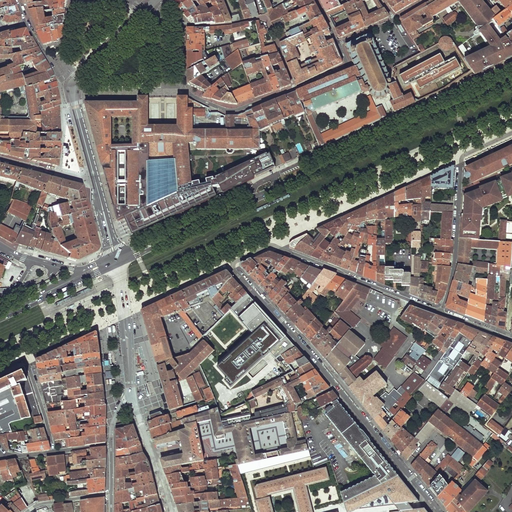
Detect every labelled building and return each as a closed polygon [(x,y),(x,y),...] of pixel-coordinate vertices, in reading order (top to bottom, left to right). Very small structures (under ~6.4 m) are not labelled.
[(0,9),(14,6),(15,6),(13,2),(11,0),(5,0),(0,1),(0,9)] [(44,0),(45,3),(36,4),(36,6),(43,6),(49,6),(49,8),(44,8),(44,10),(50,10),(52,10),(65,10),(66,3),(67,0),(44,0)] [(182,13),(187,19),(187,23),(196,25),(204,23),(215,24),(211,14),(201,16),(197,10),(195,6),(191,0),(174,0),(173,2),(182,13)] [(191,0),(195,6),(199,3),(201,7),(197,10),(201,16),(211,14),(209,11),(205,5),(203,2),(202,3),(200,0),(191,0)] [(215,0),(216,2),(218,6),(225,22),(232,21),(230,15),(223,0),(215,0)] [(237,0),(244,19),(251,18),(244,0),(237,0)] [(244,0),(251,18),(254,17),(258,16),(252,0),(244,0)] [(292,7),(297,4),(304,0),(263,0),(269,13),(268,13),(268,16),(269,18),(271,22),(296,12),(292,7)] [(271,22),(274,28),(285,23),(286,22),(291,20),(307,13),(311,22),(321,16),(315,5),(312,0),(304,0),(297,4),(301,11),(297,13),(296,12),(271,22)] [(320,0),(323,6),(327,13),(340,7),(336,0),(346,0),(348,3),(353,1),(352,0),(320,0)] [(352,0),(353,1),(358,12),(364,9),(361,2),(365,0),(352,0)] [(358,12),(365,28),(389,17),(377,0),(372,0),(378,11),(367,16),(364,9),(358,12)] [(390,7),(392,9),(402,1),(401,0),(392,0),(388,3),(390,7)] [(392,9),(395,13),(405,7),(411,4),(408,0),(403,0),(402,1),(392,9)] [(450,13),(451,14),(462,5),(457,0),(431,0),(425,4),(434,21),(436,24),(443,19),(442,19),(450,13)] [(457,0),(462,5),(481,31),(488,26),(493,22),(492,21),(501,14),(492,2),(490,0),(489,0),(457,0)] [(499,3),(506,11),(511,5),(511,0),(494,0),(493,2),(495,4),(497,2),(498,4),(499,3)] [(327,13),(330,19),(346,12),(351,23),(335,29),(339,38),(365,28),(358,12),(353,1),(348,3),(344,6),(343,5),(340,7),(327,13)] [(434,21),(425,4),(413,11),(400,18),(400,19),(400,20),(413,41),(420,37),(416,30),(434,21)] [(495,24),(500,30),(502,29),(503,29),(503,30),(505,28),(504,27),(505,23),(511,18),(511,5),(506,11),(501,14),(492,21),(493,22),(495,24)] [(16,10),(14,6),(0,9),(0,17),(17,13),(16,10)] [(211,14),(215,24),(225,22),(218,6),(215,8),(209,11),(211,14)] [(33,18),(36,26),(51,23),(53,23),(53,18),(53,17),(44,17),(44,10),(44,8),(29,9),(33,18)] [(53,17),(53,18),(65,15),(65,13),(65,10),(52,10),(52,12),(53,17)] [(18,16),(17,13),(0,17),(0,19),(7,24),(18,21),(19,18),(18,16)] [(452,13),(451,14),(450,13),(442,19),(443,19),(448,26),(456,20),(455,19),(456,19),(456,18),(457,16),(457,15),(456,14),(456,13),(455,13),(454,13),(452,13)] [(53,23),(51,23),(52,27),(52,32),(56,31),(55,26),(64,25),(64,21),(65,15),(53,18),(53,23)] [(325,23),(321,16),(311,22),(299,28),(301,34),(302,33),(305,40),(329,30),(325,23)] [(256,21),(258,31),(266,29),(264,25),(260,26),(259,20),(256,21)] [(246,30),(248,40),(250,48),(261,44),(258,31),(256,21),(248,22),(240,24),(242,31),(246,30)] [(187,45),(187,52),(202,51),(204,51),(204,34),(210,33),(210,35),(215,34),(215,33),(222,32),(223,34),(242,31),(240,24),(234,25),(232,25),(204,28),(187,28),(187,40),(187,45)] [(500,39),(504,36),(500,30),(495,24),(491,27),(500,39)] [(56,31),(52,32),(53,41),(59,41),(64,35),(64,30),(64,25),(55,26),(56,31)] [(470,67),(472,70),(473,71),(475,75),(511,57),(511,46),(506,38),(500,43),(488,26),(481,31),(494,48),(466,61),(470,67)] [(52,32),(52,27),(38,30),(37,31),(40,38),(44,45),(53,41),(52,32)] [(277,37),(280,43),(301,34),(299,28),(277,37)] [(500,30),(504,36),(505,37),(511,32),(509,31),(507,32),(505,28),(503,30),(503,29),(502,29),(500,30)] [(23,29),(7,33),(9,41),(27,37),(26,33),(24,30),(23,29)] [(258,31),(261,44),(263,56),(277,52),(275,45),(265,48),(263,42),(265,41),(263,35),(267,34),(266,29),(258,31)] [(305,40),(302,33),(301,34),(280,43),(296,86),(319,74),(342,63),(334,42),(333,40),(326,43),(324,37),(331,35),(329,30),(305,40)] [(0,33),(0,48),(10,49),(9,41),(7,33),(7,31),(0,33)] [(384,62),(371,33),(345,44),(344,46),(354,68),(356,67),(365,88),(368,87),(369,91),(371,92),(370,93),(371,94),(372,93),(375,95),(375,97),(376,97),(376,96),(379,97),(379,98),(381,98),(381,97),(384,95),(385,96),(386,95),(386,94),(389,92),(393,100),(402,96),(396,82),(396,81),(394,82),(393,83),(390,85),(389,84),(389,83),(390,83),(391,81),(390,80),(392,79),(390,77),(389,74),(391,73),(394,71),(393,70),(392,68),(390,67),(385,63),(384,62)] [(27,37),(9,41),(10,49),(19,47),(20,53),(36,48),(33,43),(30,37),(27,37)] [(440,42),(440,43),(440,45),(440,46),(440,47),(441,49),(442,50),(443,50),(445,51),(446,51),(447,51),(449,50),(450,49),(451,47),(452,47),(452,45),(452,44),(451,42),(450,40),(449,39),(448,39),(447,38),(446,38),(445,38),(444,39),(443,39),(442,40),(441,41),(440,42)] [(221,47),(226,59),(238,51),(245,49),(250,48),(248,40),(221,47)] [(417,47),(421,53),(425,51),(422,44),(417,47)] [(462,44),(459,46),(465,56),(469,54),(462,44)] [(20,53),(11,54),(5,55),(0,55),(0,77),(10,75),(9,70),(18,66),(23,64),(21,59),(38,53),(37,50),(36,48),(20,53)] [(245,49),(238,51),(243,63),(247,75),(254,73),(250,61),(248,62),(245,49)] [(202,64),(202,51),(187,52),(187,61),(188,71),(202,64)] [(226,59),(231,66),(233,70),(243,63),(238,51),(226,59)] [(21,59),(23,64),(30,62),(32,65),(33,65),(37,73),(21,77),(24,87),(34,84),(53,78),(51,72),(48,66),(38,53),(21,59)] [(268,56),(272,67),(279,64),(282,63),(279,53),(278,53),(268,56)] [(445,55),(405,76),(409,85),(422,78),(423,81),(421,82),(425,90),(465,68),(461,61),(446,69),(445,67),(450,64),(445,55)] [(268,78),(273,92),(277,90),(280,89),(275,73),(272,67),(268,56),(261,58),(265,68),(269,67),(272,76),(268,77),(268,78)] [(215,57),(202,64),(188,71),(188,78),(187,84),(189,85),(201,76),(219,64),(215,57)] [(250,61),(254,73),(262,70),(265,69),(265,68),(261,58),(250,61)] [(58,103),(58,101),(36,107),(33,94),(37,93),(35,88),(34,84),(24,87),(21,77),(18,66),(9,70),(10,75),(0,77),(0,141),(10,142),(11,139),(14,141),(14,139),(18,140),(21,139),(21,133),(37,133),(43,133),(44,133),(47,133),(60,132),(59,125),(58,117),(59,110),(59,106),(58,103)] [(226,75),(233,70),(231,66),(218,75),(221,78),(226,75)] [(365,88),(356,67),(354,68),(364,91),(365,93),(369,91),(368,87),(365,88)] [(304,100),(306,104),(304,104),(305,107),(307,106),(309,111),(307,112),(308,116),(312,114),(313,114),(312,112),(364,91),(354,68),(349,70),(298,91),(296,91),(300,101),(304,100)] [(275,73),(280,89),(286,87),(291,85),(288,78),(285,70),(282,71),(275,73)] [(458,80),(459,82),(474,75),(475,75),(473,71),(472,70),(458,80)] [(231,95),(237,104),(245,101),(255,97),(250,85),(250,84),(232,92),(230,85),(231,85),(226,75),(221,78),(226,86),(229,91),(231,95)] [(197,89),(206,92),(210,88),(201,76),(189,85),(197,89)] [(53,78),(34,84),(35,88),(54,82),(54,80),(53,78)] [(216,83),(223,89),(225,87),(226,86),(221,78),(216,83)] [(255,97),(255,98),(265,95),(273,92),(268,78),(265,80),(250,85),(255,97)] [(54,82),(35,88),(37,93),(55,87),(55,85),(54,82)] [(208,98),(213,99),(219,91),(220,91),(213,85),(210,88),(206,92),(202,97),(208,98)] [(216,100),(220,101),(226,95),(229,91),(226,86),(225,87),(226,89),(221,93),(219,91),(213,99),(216,100)] [(36,107),(58,101),(57,94),(55,87),(37,93),(33,94),(36,107)] [(286,96),(294,115),(295,116),(305,112),(300,101),(296,91),(292,93),(286,96)] [(403,97),(407,106),(415,103),(411,94),(410,94),(403,97)] [(220,101),(229,104),(237,104),(231,95),(230,96),(226,95),(220,101)] [(275,100),(284,120),(294,115),(286,96),(281,98),(275,100)] [(320,133),(325,145),(381,118),(376,108),(370,96),(364,98),(370,111),(320,133)] [(388,102),(393,113),(407,106),(403,97),(402,96),(393,100),(388,102)] [(149,163),(164,162),(171,188),(171,190),(192,183),(188,144),(197,143),(197,149),(205,149),(205,131),(192,131),(192,116),(192,109),(192,102),(194,103),(194,101),(188,98),(187,97),(177,97),(178,126),(163,126),(148,126),(148,97),(138,97),(138,103),(138,110),(141,110),(141,145),(139,145),(140,163),(149,164),(149,163)] [(261,106),(270,126),(281,121),(282,125),(286,123),(284,120),(275,100),(269,103),(261,106)] [(141,110),(138,110),(138,103),(112,103),(85,103),(102,165),(104,165),(140,163),(139,145),(141,145),(141,110)] [(386,116),(381,105),(376,108),(381,118),(386,116)] [(252,110),(260,130),(260,131),(270,127),(270,126),(261,106),(256,108),(252,110)] [(226,130),(205,131),(205,149),(229,149),(229,151),(230,153),(232,153),(234,151),(234,149),(251,149),(251,150),(259,149),(259,131),(260,130),(252,110),(237,116),(226,116),(226,130)] [(320,147),(325,145),(312,114),(308,116),(307,117),(318,142),(320,147)] [(21,139),(18,140),(18,141),(27,141),(59,142),(59,138),(60,132),(47,133),(47,137),(37,137),(37,133),(21,133),(21,139)] [(14,141),(13,148),(27,149),(27,141),(18,141),(18,140),(14,139),(14,141)] [(0,141),(0,153),(2,154),(8,155),(9,148),(9,144),(10,144),(10,142),(0,141)] [(59,142),(27,141),(27,149),(36,149),(37,149),(37,145),(44,145),(44,148),(43,148),(42,149),(58,149),(58,146),(59,142)] [(309,150),(309,152),(320,147),(318,142),(307,147),(309,150)] [(511,146),(466,168),(473,182),(492,173),(511,163),(511,146)] [(22,158),(22,154),(27,155),(27,158),(27,159),(36,159),(36,149),(27,149),(13,148),(9,148),(8,155),(16,157),(22,159),(22,158)] [(58,159),(58,155),(58,149),(42,149),(37,149),(36,149),(36,159),(58,159)] [(282,155),(286,163),(300,156),(297,149),(285,154),(283,149),(280,150),(282,155)] [(269,154),(216,178),(217,179),(214,180),(214,178),(206,180),(207,184),(201,186),(200,181),(192,183),(171,190),(183,210),(216,194),(214,188),(220,187),(223,192),(275,168),(272,160),(269,154)] [(272,160),(275,168),(286,163),(282,155),(272,160)] [(171,188),(164,162),(149,163),(149,164),(140,163),(104,165),(104,170),(103,170),(106,181),(118,221),(122,218),(131,213),(132,215),(131,216),(130,217),(129,219),(129,220),(129,222),(129,224),(130,225),(131,227),(132,228),(134,229),(136,229),(137,230),(140,229),(142,228),(144,227),(146,226),(147,225),(148,224),(148,222),(149,220),(148,219),(148,217),(147,215),(146,214),(145,213),(167,203),(173,215),(183,210),(171,190),(171,188)] [(0,182),(14,186),(19,169),(5,166),(0,164),(0,182)] [(453,165),(431,176),(430,187),(453,189),(455,166),(453,165)] [(14,186),(12,190),(13,191),(17,192),(19,185),(41,193),(50,177),(34,173),(19,169),(14,186)] [(431,176),(420,181),(420,199),(420,202),(423,202),(424,194),(430,195),(430,187),(431,176)] [(461,217),(460,239),(470,239),(474,240),(475,240),(476,232),(479,232),(479,228),(479,221),(481,221),(481,211),(480,211),(480,208),(485,206),(486,207),(493,204),(492,201),(500,198),(499,195),(508,192),(509,194),(511,193),(511,176),(508,177),(508,176),(501,178),(502,180),(488,185),(489,187),(484,189),(483,187),(479,188),(480,190),(479,190),(480,192),(475,194),(475,192),(468,195),(469,197),(468,199),(464,198),(464,203),(465,203),(464,218),(461,217)] [(50,177),(41,193),(47,195),(55,197),(61,180),(55,179),(54,179),(50,177)] [(61,180),(55,197),(69,200),(70,203),(85,198),(84,193),(82,186),(71,183),(61,180)] [(420,181),(405,188),(405,201),(420,199),(420,181)] [(394,193),(393,218),(411,217),(411,204),(405,201),(405,188),(394,193)] [(38,209),(40,210),(41,207),(42,207),(47,195),(41,193),(35,208),(38,209)] [(383,198),(384,220),(384,231),(385,239),(385,245),(388,245),(388,244),(391,244),(390,221),(388,220),(386,220),(386,218),(393,218),(394,193),(383,198)] [(70,203),(58,206),(61,217),(70,215),(69,210),(73,208),(75,214),(88,210),(87,204),(85,198),(70,203)] [(376,202),(376,219),(376,220),(380,220),(384,220),(383,198),(376,202)] [(12,243),(15,242),(23,223),(30,208),(31,207),(12,200),(11,204),(0,224),(0,236),(3,238),(12,243)] [(367,205),(366,221),(376,219),(376,202),(367,205)] [(420,205),(420,220),(429,220),(429,203),(423,202),(420,202),(420,205)] [(173,215),(167,203),(145,213),(146,214),(147,215),(148,217),(148,219),(149,220),(148,222),(148,224),(147,225),(146,226),(144,227),(142,228),(173,215)] [(411,204),(411,217),(411,220),(411,222),(416,222),(420,222),(420,220),(420,205),(412,206),(412,204),(411,204)] [(367,205),(357,210),(357,223),(351,224),(349,228),(360,231),(364,232),(367,233),(366,221),(367,205)] [(58,246),(60,248),(62,250),(65,251),(68,254),(67,257),(76,260),(87,255),(96,251),(98,247),(94,228),(88,210),(75,214),(70,215),(61,217),(58,206),(49,208),(49,213),(47,212),(47,216),(47,219),(47,223),(48,227),(49,231),(50,235),(51,237),(53,240),(56,243),(58,246)] [(21,244),(28,246),(34,227),(36,222),(40,210),(38,209),(34,219),(33,219),(30,228),(24,225),(25,224),(23,223),(15,242),(21,244)] [(357,210),(341,218),(342,224),(344,224),(337,233),(340,235),(342,233),(344,235),(347,232),(349,228),(351,224),(357,223),(357,210)] [(442,213),(441,239),(451,239),(452,214),(442,213)] [(332,222),(322,227),(329,233),(334,237),(337,233),(344,224),(342,224),(341,218),(332,222)] [(511,222),(502,221),(501,227),(500,242),(511,242),(511,222)] [(411,229),(411,241),(420,241),(420,239),(420,232),(413,232),(413,231),(415,231),(415,225),(414,225),(414,224),(411,224),(411,229)] [(31,247),(35,248),(39,233),(40,229),(39,229),(34,227),(28,246),(31,247)] [(307,234),(292,241),(289,244),(289,246),(289,248),(302,253),(310,256),(324,240),(329,233),(322,227),(316,229),(321,234),(313,244),(310,242),(312,239),(307,234)] [(359,234),(348,270),(351,272),(356,273),(359,260),(359,259),(357,259),(357,261),(354,260),(356,254),(357,255),(359,245),(358,245),(360,241),(362,242),(364,232),(360,231),(359,234)] [(340,242),(332,254),(327,262),(333,265),(339,267),(345,252),(339,249),(341,245),(343,245),(345,243),(348,245),(349,243),(352,236),(347,232),(344,235),(340,242)] [(345,252),(339,267),(343,268),(348,270),(359,234),(354,232),(352,236),(349,243),(353,245),(352,249),(351,249),(350,254),(345,252)] [(65,257),(67,257),(68,254),(65,251),(62,250),(60,248),(58,246),(56,243),(53,240),(52,241),(49,240),(50,237),(48,235),(39,233),(35,248),(40,250),(49,253),(49,252),(51,253),(65,257)] [(365,261),(363,276),(370,279),(376,281),(376,248),(376,240),(376,235),(369,234),(367,243),(367,244),(372,245),(372,262),(373,262),(373,266),(368,264),(370,255),(368,255),(366,255),(365,261)] [(451,239),(441,239),(428,237),(428,245),(453,247),(453,243),(453,240),(451,239)] [(333,239),(329,245),(326,250),(332,254),(340,242),(333,239)] [(385,239),(376,240),(376,248),(385,247),(385,245),(385,239)] [(459,251),(458,264),(468,266),(469,246),(470,239),(460,239),(459,251)] [(324,240),(310,256),(314,257),(319,259),(326,250),(329,245),(324,240)] [(511,256),(511,242),(500,242),(499,242),(478,240),(475,240),(474,240),(473,246),(498,248),(497,265),(499,265),(511,267),(511,268),(511,256)] [(453,247),(428,245),(428,252),(436,253),(452,253),(452,250),(453,247)] [(376,248),(376,281),(381,283),(385,284),(385,277),(385,268),(385,267),(379,267),(379,259),(378,259),(378,256),(385,256),(385,247),(376,248)] [(326,250),(319,259),(323,261),(327,262),(332,254),(326,250)] [(270,251),(256,257),(263,263),(270,267),(267,270),(271,274),(272,273),(276,269),(285,257),(278,254),(270,251)] [(415,278),(410,278),(410,284),(409,294),(414,296),(419,298),(419,297),(419,278),(419,272),(420,269),(420,256),(417,256),(417,257),(414,258),(414,274),(415,274),(415,278)] [(254,258),(252,259),(259,266),(263,263),(256,257),(254,258)] [(285,257),(276,269),(280,272),(290,259),(287,258),(285,257)] [(290,259),(280,272),(285,277),(290,272),(292,274),(294,271),(300,263),(296,261),(291,258),(290,259)] [(252,259),(241,264),(241,266),(245,271),(250,275),(259,266),(252,259)] [(359,260),(356,273),(363,276),(365,261),(359,260)] [(300,263),(294,271),(302,277),(310,267),(306,266),(300,263)] [(487,279),(484,322),(496,327),(498,303),(492,302),(492,307),(487,306),(487,299),(498,300),(499,265),(497,265),(488,263),(487,268),(487,274),(487,279)] [(456,272),(453,281),(467,285),(471,266),(468,266),(458,264),(456,272)] [(437,265),(435,289),(438,290),(438,289),(439,283),(447,284),(448,279),(451,267),(449,266),(437,265)] [(499,265),(498,300),(498,303),(496,327),(505,330),(505,329),(506,315),(502,314),(502,313),(504,313),(504,309),(503,309),(505,298),(504,298),(506,279),(509,280),(511,267),(499,265)] [(259,266),(250,275),(254,281),(259,285),(269,276),(259,266)] [(310,267),(302,277),(300,280),(307,285),(304,289),(305,290),(303,293),(305,295),(322,272),(317,270),(310,267)] [(394,268),(385,268),(385,277),(393,277),(393,280),(397,281),(402,281),(401,284),(410,284),(410,278),(410,275),(403,275),(403,272),(394,272),(394,268)] [(330,272),(324,270),(322,272),(305,295),(302,299),(305,301),(311,307),(321,295),(335,277),(337,274),(330,272)] [(204,281),(182,291),(190,307),(200,304),(197,298),(208,293),(211,299),(231,276),(227,271),(226,271),(204,281)] [(269,276),(259,285),(262,289),(264,292),(276,278),(276,277),(272,273),(271,274),(269,276)] [(294,275),(291,279),(296,284),(300,280),(294,275)] [(235,281),(231,276),(211,299),(218,306),(220,304),(218,302),(223,297),(221,296),(225,292),(228,296),(229,295),(239,285),(235,281)] [(335,277),(321,295),(325,298),(330,290),(337,294),(346,281),(340,279),(335,277)] [(278,279),(276,278),(264,292),(266,294),(268,296),(280,283),(276,281),(278,279)] [(469,293),(468,298),(467,303),(464,315),(470,317),(477,319),(484,322),(487,279),(478,278),(475,278),(475,285),(474,287),(474,294),(471,293),(469,293)] [(280,283),(268,296),(270,298),(273,301),(282,292),(284,288),(287,284),(286,283),(285,283),(282,280),(280,283)] [(346,281),(337,294),(333,298),(335,299),(337,296),(343,300),(340,303),(341,304),(356,285),(351,283),(346,281)] [(452,284),(450,292),(456,294),(468,298),(469,293),(470,286),(469,286),(467,285),(453,281),(452,284)] [(239,285),(229,295),(233,299),(243,289),(241,287),(239,285)] [(282,292),(273,301),(275,303),(277,306),(289,293),(294,287),(292,285),(287,290),(284,288),(282,292)] [(356,285),(341,304),(335,312),(341,317),(352,327),(377,347),(381,343),(371,335),(375,331),(348,310),(358,297),(365,299),(366,297),(369,290),(365,288),(356,285)] [(434,291),(431,291),(431,288),(427,287),(426,300),(434,303),(438,290),(435,289),(434,291)] [(380,293),(369,288),(369,290),(366,297),(378,303),(382,294),(380,293)] [(245,291),(243,289),(233,299),(237,303),(247,293),(245,291)] [(438,290),(434,303),(438,305),(443,296),(445,292),(446,292),(446,290),(438,289),(438,290)] [(186,313),(192,309),(190,307),(182,291),(176,294),(170,297),(179,312),(183,310),(186,313)] [(450,292),(446,308),(464,315),(467,303),(458,301),(455,296),(456,294),(450,292)] [(231,308),(231,309),(239,318),(240,316),(244,321),(243,323),(251,331),(267,317),(247,295),(247,294),(247,293),(237,303),(231,308)] [(289,293),(277,306),(282,311),(285,315),(298,303),(289,293)] [(295,347),(247,294),(247,295),(267,317),(251,331),(254,335),(270,320),(288,340),(272,354),(276,358),(279,355),(280,354),(291,344),(294,347),(295,347)] [(158,362),(159,365),(165,363),(170,358),(172,357),(161,318),(179,312),(170,297),(156,303),(142,310),(141,311),(148,337),(156,363),(158,362)] [(298,303),(285,315),(290,320),(294,325),(308,310),(306,308),(303,311),(300,307),(305,301),(302,299),(301,300),(298,303)] [(221,310),(225,315),(231,309),(231,308),(228,303),(221,310)] [(423,311),(410,305),(400,318),(400,319),(411,326),(412,324),(422,331),(421,332),(423,333),(424,331),(435,316),(423,311)] [(308,310),(294,325),(299,330),(302,334),(316,319),(320,315),(311,307),(308,310)] [(183,310),(179,312),(197,335),(200,333),(186,313),(183,310)] [(322,327),(309,342),(316,349),(340,320),(341,317),(335,312),(333,315),(336,317),(329,326),(330,327),(327,331),(322,327)] [(435,316),(424,331),(434,339),(448,320),(442,317),(437,316),(435,315),(435,316)] [(316,319),(302,334),(306,338),(309,342),(322,327),(323,326),(316,319)] [(254,335),(218,367),(228,378),(234,384),(263,357),(261,355),(267,349),(270,352),(272,354),(288,340),(270,320),(254,335)] [(340,320),(316,349),(325,359),(351,328),(340,320)] [(440,352),(449,338),(457,323),(452,321),(448,320),(434,339),(430,345),(431,346),(433,344),(440,349),(438,351),(440,352)] [(449,338),(440,352),(431,363),(424,371),(421,375),(419,377),(424,381),(429,375),(446,352),(464,326),(459,324),(457,323),(449,338)] [(464,326),(446,352),(429,375),(431,377),(441,384),(458,360),(465,351),(479,332),(475,330),(468,327),(464,326)] [(351,328),(325,359),(374,419),(383,411),(391,420),(400,410),(401,409),(403,406),(418,390),(425,381),(424,381),(419,377),(416,374),(404,389),(405,390),(402,393),(393,405),(387,410),(375,398),(373,396),(386,385),(370,364),(368,366),(368,367),(354,378),(347,370),(361,358),(362,359),(365,356),(368,355),(371,356),(372,355),(368,352),(371,349),(378,354),(375,358),(386,367),(393,357),(389,353),(387,355),(377,347),(352,327),(351,328)] [(381,343),(377,347),(387,355),(389,353),(393,357),(408,337),(396,327),(382,344),(381,343)] [(68,345),(98,342),(97,333),(95,332),(81,339),(66,346),(68,345)] [(458,360),(441,384),(439,387),(450,396),(455,389),(457,385),(461,381),(467,372),(476,360),(480,354),(493,337),(486,334),(479,332),(465,351),(474,355),(466,366),(458,360)] [(420,336),(415,344),(418,346),(423,339),(420,336)] [(493,337),(480,354),(484,356),(483,357),(485,358),(489,352),(491,349),(497,338),(494,337),(493,337)] [(497,338),(491,349),(496,352),(494,355),(489,352),(485,358),(481,363),(480,365),(486,369),(494,359),(494,358),(506,342),(500,340),(497,338)] [(202,340),(189,353),(172,357),(178,365),(175,368),(173,370),(182,380),(200,363),(207,357),(214,350),(204,340),(202,340)] [(68,345),(70,352),(74,351),(75,357),(81,356),(99,353),(99,348),(98,342),(68,345)] [(506,342),(494,358),(496,359),(498,356),(505,359),(511,348),(511,344),(509,343),(506,342)] [(280,354),(294,347),(291,344),(280,354)] [(415,344),(401,363),(411,371),(416,365),(422,356),(425,351),(418,346),(415,344)] [(36,361),(37,364),(59,360),(63,359),(71,358),(70,352),(68,345),(66,346),(55,351),(38,359),(36,361)] [(297,349),(295,347),(294,347),(280,354),(279,355),(283,359),(299,351),(297,349)] [(263,357),(264,357),(270,352),(267,349),(261,355),(263,357)] [(302,354),(299,351),(283,359),(286,363),(288,364),(304,356),(302,354)] [(100,357),(99,353),(81,356),(82,364),(100,360),(100,357)] [(370,364),(371,363),(372,360),(371,356),(368,355),(365,356),(362,359),(361,358),(347,370),(354,378),(368,367),(368,366),(370,364)] [(304,356),(288,364),(293,370),(294,370),(309,362),(304,356)] [(422,356),(416,365),(424,371),(431,363),(422,356)] [(160,378),(163,388),(177,384),(176,382),(178,382),(177,379),(170,381),(170,379),(175,378),(173,370),(168,372),(166,366),(170,363),(175,368),(178,365),(172,357),(170,358),(165,363),(159,365),(157,366),(158,371),(160,378)] [(74,358),(71,358),(63,359),(64,367),(75,365),(74,358)] [(494,359),(486,369),(493,374),(497,369),(501,364),(494,359)] [(38,367),(38,370),(61,367),(59,360),(37,364),(38,367)] [(101,364),(100,360),(82,364),(75,365),(64,367),(63,367),(64,373),(101,367),(101,364)] [(476,360),(467,372),(472,376),(480,365),(481,363),(476,360)] [(314,369),(309,362),(294,370),(296,374),(290,377),(291,380),(314,369)] [(32,392),(24,366),(15,370),(7,374),(8,379),(23,372),(27,381),(9,389),(32,419),(35,418),(40,417),(32,392)] [(39,374),(40,377),(61,373),(61,367),(38,370),(39,374)] [(101,367),(64,373),(64,375),(67,375),(67,379),(79,377),(78,374),(85,373),(86,376),(102,374),(102,371),(101,367)] [(291,380),(284,383),(293,404),(299,401),(307,398),(305,394),(297,398),(293,387),(303,383),(308,393),(310,397),(315,394),(308,380),(318,375),(319,375),(314,369),(291,380)] [(508,376),(497,369),(493,374),(490,379),(496,382),(502,386),(504,383),(508,376)] [(8,379),(0,382),(0,393),(21,421),(32,419),(9,389),(27,381),(23,372),(8,379)] [(199,372),(193,375),(198,387),(204,384),(199,372)] [(40,380),(41,383),(62,380),(61,373),(40,377),(40,380)] [(293,410),(293,404),(284,383),(291,380),(290,377),(287,373),(252,391),(255,397),(257,397),(275,388),(281,400),(283,405),(257,411),(259,418),(290,411),(293,410)] [(67,379),(63,380),(64,382),(66,382),(68,391),(82,389),(81,382),(87,381),(88,388),(103,386),(102,377),(102,374),(86,376),(79,377),(67,379)] [(193,375),(186,378),(195,401),(203,399),(198,387),(193,375)] [(330,388),(318,375),(308,380),(315,394),(330,388)] [(466,385),(463,389),(460,393),(466,397),(472,390),(468,387),(474,378),(472,376),(466,385)] [(228,378),(225,380),(231,387),(234,384),(228,378)] [(496,382),(490,379),(481,390),(487,394),(481,402),(477,406),(491,417),(499,406),(487,397),(491,392),(489,391),(496,382)] [(45,397),(46,404),(55,403),(61,402),(70,401),(68,391),(66,382),(64,382),(63,380),(62,380),(41,383),(45,397)] [(437,405),(423,422),(425,424),(415,437),(421,443),(435,427),(446,436),(455,424),(445,416),(437,410),(446,398),(427,383),(425,381),(418,390),(437,405)] [(461,381),(457,385),(463,389),(466,385),(461,381)] [(502,386),(498,392),(500,394),(495,400),(501,404),(511,389),(504,383),(502,386)] [(167,400),(170,410),(184,405),(177,384),(163,388),(167,400)] [(82,389),(68,391),(70,401),(78,400),(83,400),(84,402),(85,402),(105,400),(105,396),(104,389),(103,386),(88,388),(88,391),(82,392),(81,389),(82,389)] [(206,400),(204,401),(204,402),(215,398),(210,387),(204,389),(208,399),(206,399),(206,400)] [(450,396),(447,399),(446,398),(437,410),(445,416),(454,404),(456,402),(470,413),(468,415),(470,416),(477,406),(474,403),(471,401),(466,397),(460,393),(455,389),(450,396)] [(472,390),(466,397),(471,401),(477,393),(472,390)] [(338,398),(332,391),(316,397),(317,398),(319,402),(320,406),(337,399),(338,398)] [(0,393),(0,435),(6,434),(11,433),(9,425),(11,423),(21,421),(0,393)] [(233,416),(260,406),(257,397),(255,397),(246,402),(232,408),(230,410),(233,416)] [(344,408),(337,399),(320,406),(325,413),(330,420),(333,424),(375,474),(340,491),(344,503),(399,476),(379,452),(365,434),(347,412),(344,408)] [(79,409),(78,400),(70,401),(61,402),(62,405),(63,411),(79,409)] [(106,402),(105,400),(85,402),(86,408),(106,405),(106,402)] [(456,402),(454,404),(468,415),(470,413),(456,402)] [(45,404),(48,413),(56,412),(55,403),(46,404),(45,404)] [(197,406),(200,405),(200,403),(176,411),(178,417),(198,410),(197,406)] [(302,405),(304,404),(303,403),(296,405),(298,415),(304,412),(305,412),(302,405)] [(49,420),(51,426),(76,422),(75,415),(84,414),(89,413),(90,417),(85,417),(85,421),(88,420),(106,418),(106,412),(106,405),(86,408),(79,409),(63,411),(56,412),(48,413),(49,420)] [(218,407),(183,419),(185,427),(178,430),(172,432),(155,439),(156,442),(156,445),(178,440),(181,440),(184,454),(181,455),(161,459),(162,464),(164,468),(181,465),(192,462),(204,461),(196,423),(195,423),(195,421),(199,420),(200,422),(207,421),(207,419),(211,418),(212,420),(216,440),(225,438),(224,431),(223,429),(233,427),(233,429),(239,459),(235,460),(236,464),(236,465),(237,465),(308,450),(305,439),(296,441),(290,411),(259,418),(224,426),(220,414),(218,407)] [(399,429),(390,439),(395,446),(401,454),(415,437),(425,424),(423,422),(417,430),(415,428),(409,436),(400,427),(409,417),(400,410),(391,420),(392,421),(399,429)] [(417,417),(408,410),(407,412),(415,419),(417,417)] [(383,411),(374,419),(379,425),(383,430),(389,424),(388,424),(392,421),(391,420),(383,411)] [(148,418),(148,421),(165,415),(164,413),(162,414),(162,413),(161,413),(161,412),(155,414),(150,415),(150,417),(150,418),(148,418)] [(149,426),(150,430),(169,424),(172,423),(168,414),(165,415),(148,421),(147,421),(149,426)] [(106,422),(106,418),(88,420),(88,423),(80,425),(81,429),(106,426),(106,422)] [(183,419),(176,421),(178,428),(177,428),(178,430),(185,427),(183,419)] [(392,421),(388,424),(389,424),(383,430),(386,434),(390,439),(399,429),(392,421)] [(491,421),(487,426),(498,435),(497,436),(498,437),(504,430),(491,421)] [(52,430),(53,434),(65,432),(64,427),(69,426),(70,431),(81,429),(80,425),(79,422),(76,422),(51,426),(52,430)] [(151,434),(153,439),(155,439),(172,432),(169,424),(150,430),(151,434)] [(455,424),(446,436),(472,457),(482,446),(455,424)] [(125,427),(125,428),(127,441),(138,439),(136,432),(133,425),(129,426),(125,427)] [(106,430),(106,426),(81,429),(70,431),(71,433),(71,436),(72,438),(80,436),(80,432),(83,431),(84,436),(106,433),(106,431),(106,430)] [(46,434),(44,428),(31,430),(33,438),(28,439),(30,443),(32,443),(48,441),(46,434)] [(116,435),(116,451),(128,448),(127,441),(125,428),(120,429),(116,429),(116,435)] [(17,439),(18,442),(24,441),(22,431),(11,433),(6,434),(7,440),(17,439)] [(53,437),(54,441),(64,439),(72,438),(71,436),(66,436),(66,434),(71,433),(70,431),(65,432),(53,434),(53,437)] [(106,438),(106,433),(84,436),(80,436),(72,438),(64,439),(66,448),(71,447),(105,443),(106,438)] [(0,435),(0,440),(7,450),(10,451),(7,440),(6,434),(0,435)] [(415,437),(401,454),(404,457),(407,460),(421,443),(415,437)] [(138,439),(127,441),(128,448),(141,445),(140,442),(138,439)] [(33,445),(22,446),(23,452),(50,449),(49,445),(49,441),(48,441),(32,443),(33,445)] [(431,441),(411,465),(416,471),(422,480),(428,487),(429,486),(439,476),(442,472),(448,465),(457,474),(463,468),(457,463),(450,457),(448,455),(433,471),(427,465),(423,462),(427,457),(436,446),(431,441)] [(472,457),(467,463),(471,466),(489,447),(485,443),(482,446),(472,457)] [(142,448),(141,445),(128,448),(131,456),(143,452),(142,448)] [(91,453),(92,457),(87,458),(88,461),(106,459),(106,453),(106,447),(93,449),(90,449),(90,453),(91,453)] [(116,458),(130,456),(131,456),(128,448),(116,451),(116,455),(116,458)] [(458,448),(454,453),(461,458),(464,454),(458,448)] [(81,450),(72,452),(74,464),(81,463),(82,463),(82,461),(83,461),(83,459),(82,456),(81,450)] [(308,450),(237,465),(240,475),(310,457),(308,450)] [(132,465),(133,465),(148,461),(146,457),(143,452),(131,456),(130,456),(132,465)] [(454,453),(450,457),(457,463),(461,458),(454,453)] [(63,455),(47,457),(48,469),(66,466),(70,466),(68,455),(63,455)] [(132,465),(130,456),(116,458),(116,463),(116,467),(132,465)] [(26,483),(32,481),(32,480),(30,473),(33,472),(30,460),(29,457),(22,458),(16,459),(21,471),(22,471),(26,483)] [(20,477),(18,472),(21,471),(16,459),(11,460),(6,461),(10,473),(13,478),(15,477),(15,478),(20,477)] [(37,466),(34,459),(32,459),(30,460),(33,472),(40,471),(38,466),(37,466)] [(86,465),(87,470),(69,471),(69,476),(70,481),(91,479),(90,476),(90,473),(90,470),(106,469),(106,464),(106,459),(88,461),(86,462),(86,461),(83,461),(82,461),(82,463),(81,463),(81,466),(86,465)] [(194,466),(182,468),(181,465),(164,468),(163,468),(164,471),(165,474),(166,474),(166,475),(180,472),(205,468),(217,467),(216,459),(204,461),(192,462),(194,466)] [(489,460),(475,476),(477,478),(481,481),(489,472),(488,470),(494,464),(489,460)] [(0,472),(4,481),(13,478),(10,473),(6,461),(2,462),(0,461),(0,472)] [(150,466),(148,461),(133,465),(134,469),(135,472),(136,475),(151,472),(150,466)] [(237,465),(236,465),(236,464),(228,465),(234,482),(242,481),(240,475),(237,465)] [(116,473),(116,479),(125,478),(130,477),(136,475),(135,472),(128,474),(128,471),(134,469),(133,465),(132,465),(116,467),(116,473)] [(448,465),(442,472),(444,473),(446,471),(454,478),(457,474),(448,465)] [(66,466),(48,469),(49,477),(59,476),(59,473),(66,472),(66,466)] [(220,484),(217,467),(205,468),(207,479),(213,479),(213,482),(211,482),(211,485),(220,484)] [(257,499),(255,499),(258,511),(336,511),(337,511),(336,511),(311,511),(305,485),(328,478),(325,467),(274,480),(256,484),(254,487),(257,499)] [(106,469),(90,470),(90,473),(93,473),(93,475),(90,476),(91,479),(105,478),(105,473),(106,469)] [(33,472),(30,473),(32,480),(40,478),(46,477),(45,470),(40,471),(33,472)] [(153,477),(151,472),(136,475),(130,477),(131,480),(137,479),(139,484),(132,486),(133,488),(154,483),(153,477)] [(182,478),(180,472),(166,475),(168,479),(170,487),(171,490),(188,488),(187,483),(184,483),(183,478),(182,478)] [(204,476),(191,477),(191,487),(193,487),(207,485),(206,479),(204,480),(204,476)] [(389,511),(428,511),(427,510),(424,507),(413,508),(412,506),(410,503),(419,502),(399,476),(344,503),(347,511),(351,511),(359,509),(396,504),(398,507),(400,511),(389,511)] [(439,476),(429,486),(433,491),(438,497),(447,486),(439,476)] [(475,476),(461,491),(458,494),(461,496),(476,480),(477,478),(475,476)] [(89,490),(70,492),(70,497),(105,492),(105,485),(105,478),(91,479),(70,481),(67,482),(67,485),(88,483),(89,490)] [(115,486),(115,492),(133,488),(132,486),(132,483),(125,483),(125,478),(116,479),(115,486)] [(470,511),(488,492),(476,480),(461,496),(458,494),(446,508),(449,511),(470,511)] [(36,502),(38,502),(35,491),(32,481),(26,483),(16,486),(17,489),(19,493),(27,508),(32,505),(36,502)] [(242,481),(234,482),(238,497),(244,497),(246,496),(242,481)] [(461,491),(451,481),(447,486),(438,497),(437,497),(441,503),(446,508),(458,494),(461,491)] [(139,490),(142,490),(144,497),(157,494),(156,488),(154,483),(133,488),(134,493),(139,491),(139,490)] [(194,498),(199,497),(200,501),(206,501),(208,500),(218,499),(217,492),(208,493),(207,485),(193,487),(193,492),(191,492),(190,487),(188,488),(171,490),(173,493),(175,501),(177,504),(194,502),(194,498)] [(115,499),(115,505),(122,503),(124,502),(128,501),(136,499),(134,493),(133,488),(115,492),(115,499)] [(39,495),(37,491),(35,491),(38,502),(44,501),(50,500),(49,496),(48,492),(47,492),(47,493),(39,495)] [(24,509),(27,508),(19,493),(10,500),(11,502),(21,511),(24,509)] [(158,498),(157,494),(144,497),(145,500),(146,504),(147,508),(160,504),(158,498)] [(80,502),(80,511),(72,511),(71,503),(63,504),(64,511),(104,511),(104,509),(105,497),(88,499),(88,500),(80,500),(80,502)] [(137,505),(136,502),(145,500),(144,497),(136,499),(128,501),(131,511),(145,508),(147,508),(146,504),(140,506),(140,504),(137,505)] [(209,507),(246,504),(245,499),(244,497),(238,497),(218,499),(208,500),(209,507)] [(126,509),(123,510),(122,503),(115,505),(115,510),(114,511),(127,511),(131,511),(128,501),(124,502),(126,509)] [(178,509),(179,511),(196,511),(207,511),(206,501),(200,501),(194,502),(177,504),(178,509)] [(20,511),(21,511),(11,502),(6,507),(12,511),(20,511)] [(59,504),(55,505),(55,511),(64,511),(63,504),(63,503),(59,504)]
